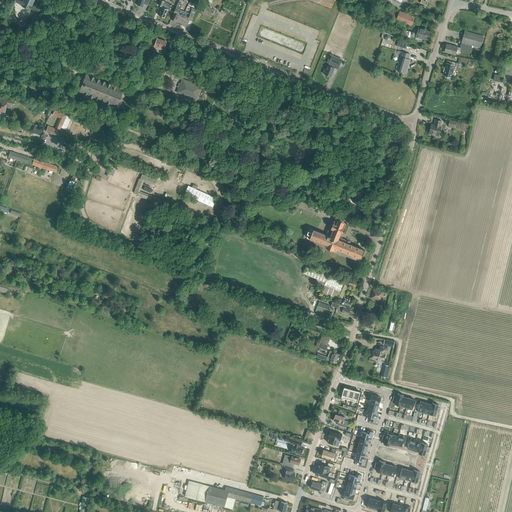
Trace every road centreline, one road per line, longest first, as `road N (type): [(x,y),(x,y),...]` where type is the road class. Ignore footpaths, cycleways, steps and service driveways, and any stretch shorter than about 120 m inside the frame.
road 1 (unclassified): [(414,125),(93,0)]
road 2 (unclassified): [(337,378),(414,125)]
road 3 (track): [(353,331),(398,341),(395,384),(452,399),(456,416),(511,427)]
road 4 (residential): [(337,378),(387,398),(356,510)]
road 5 (unclassified): [(414,125),(450,2)]
road 6 (unclassified): [(299,494),(337,378)]
